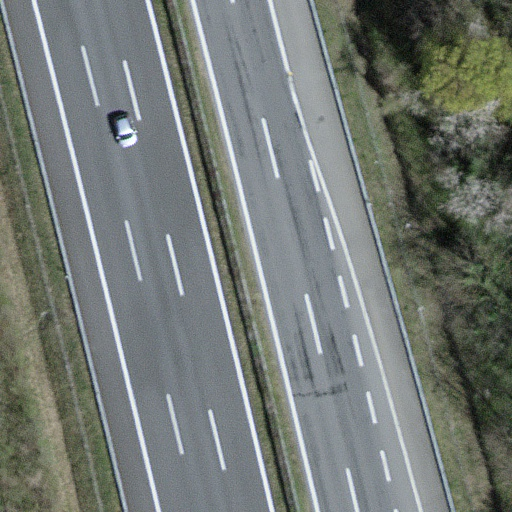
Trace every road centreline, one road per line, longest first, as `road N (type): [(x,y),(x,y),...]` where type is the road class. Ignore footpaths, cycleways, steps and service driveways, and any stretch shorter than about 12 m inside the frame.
road 1 (motorway): [(89,0),(214,511)]
road 2 (motorway): [(358,511),(234,0)]
